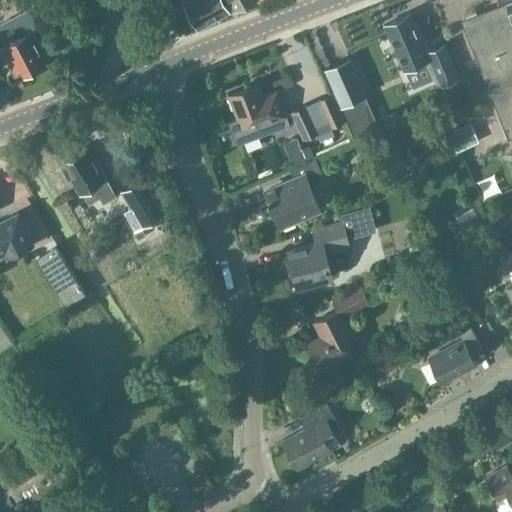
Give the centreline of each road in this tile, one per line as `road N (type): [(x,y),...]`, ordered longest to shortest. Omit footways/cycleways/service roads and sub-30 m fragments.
road 1 (residential): [(283,511),(252,466),(250,306),(155,69)]
road 2 (residential): [(289,511),(511,377)]
road 3 (unclassified): [(155,69),(335,0)]
road 4 (unclassified): [(0,129),(155,69)]
